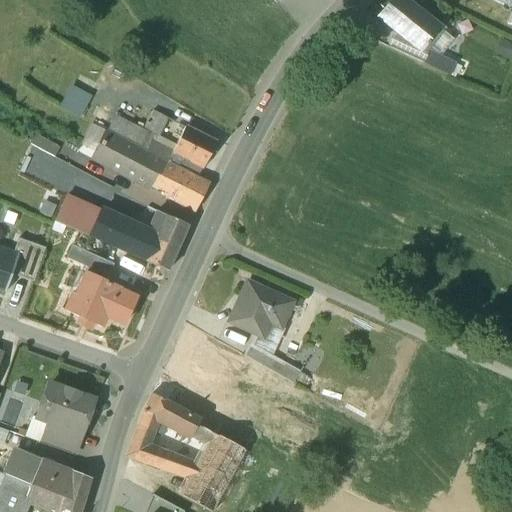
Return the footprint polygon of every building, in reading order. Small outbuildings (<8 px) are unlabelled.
[(439,28),(404,0),(393,0),(379,17),(398,32),(408,40),(409,39),(422,49),(425,45),(426,46),(429,42),(428,42),(439,28)] [(511,0),(491,0),(511,9),(511,0)] [(386,46),(422,63),(427,50),(454,62),(457,55),(429,42),(426,46),(425,45),(422,49),(409,39),(408,40),(398,32),(386,46)] [(511,42),(501,37),(495,51),(511,60),(511,58),(511,42)] [(454,62),(427,50),(422,63),(448,75),(454,62)] [(56,107),(78,117),(88,95),(66,85),(56,107)] [(152,136),(159,140),(169,120),(150,110),(138,134),(150,140),(152,136)] [(107,132),(144,151),(150,140),(138,134),(112,121),(107,132)] [(216,142),(186,128),(174,153),(203,168),(216,142)] [(136,182),(151,183),(163,161),(144,151),(107,132),(92,159),(136,182)] [(113,184),(52,159),(58,145),(35,135),(19,173),(102,209),(113,184)] [(152,136),(150,140),(157,144),(159,140),(152,136)] [(157,144),(150,140),(144,151),(163,161),(169,163),(174,153),(157,144)] [(203,168),(174,153),(169,163),(208,184),(214,174),(203,168)] [(169,163),(163,161),(151,183),(166,190),(163,196),(194,212),(208,184),(169,163)] [(103,211),(65,196),(54,223),(91,238),(103,211)] [(118,218),(103,211),(91,238),(106,244),(118,218)] [(157,235),(145,262),(166,271),(187,225),(165,216),(157,235)] [(157,235),(118,218),(106,244),(145,262),(157,235)] [(45,248),(17,239),(13,252),(18,254),(11,275),(33,282),(45,248)] [(0,290),(5,293),(11,275),(18,254),(13,252),(0,247),(0,290)] [(96,257),(74,247),(68,260),(90,270),(96,257)] [(66,265),(84,273),(105,282),(112,265),(96,257),(90,270),(68,260),(66,265)] [(105,282),(84,273),(67,313),(102,329),(107,317),(124,324),(136,296),(105,282)] [(290,301),(247,282),(240,297),(243,299),(232,323),(246,330),(261,337),(268,322),(279,326),(290,301)] [(272,342),(279,326),(268,322),(261,337),(272,342)] [(236,352),(243,356),(250,345),(266,354),(272,342),(261,337),(246,330),(236,352)] [(266,354),(250,345),(243,356),(269,371),(275,359),(266,354)] [(313,380),(275,359),(269,371),(307,392),(313,380)] [(79,394),(65,389),(65,391),(48,385),(36,418),(47,422),(47,421),(79,433),(79,434),(80,434),(93,401),(78,395),(79,394)] [(166,403),(150,394),(141,411),(130,444),(147,449),(159,422),(188,438),(190,436),(195,426),(198,421),(166,403)] [(79,433),(47,421),(47,422),(40,443),(71,455),(79,434),(79,433)] [(210,434),(195,426),(190,436),(205,443),(210,434)] [(213,436),(210,434),(205,443),(193,466),(186,479),(177,496),(208,511),(211,511),(243,452),(213,436)] [(147,449),(130,444),(127,456),(186,479),(193,466),(147,449)] [(15,451),(2,446),(1,451),(0,450),(0,473),(5,475),(15,451)] [(71,473),(15,451),(5,475),(31,486),(31,485),(64,498),(71,473)] [(79,511),(89,480),(71,473),(64,498),(60,509),(68,511),(79,511)] [(31,486),(5,475),(0,484),(0,511),(27,511),(31,504),(26,501),(31,486)] [(64,498),(31,485),(31,486),(26,501),(31,504),(50,511),(52,511),(59,511),(60,509),(64,498)] [(182,511),(153,496),(146,511),(182,511)]
